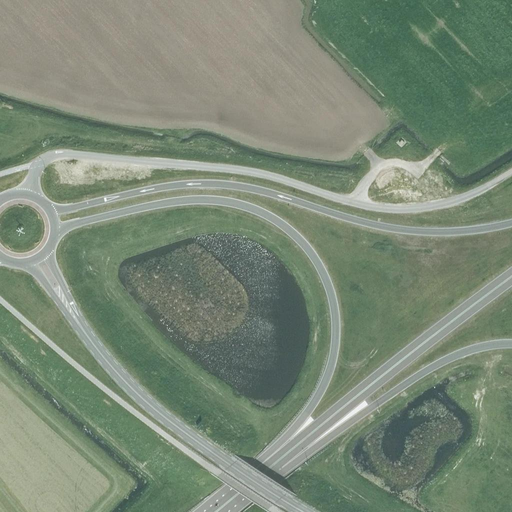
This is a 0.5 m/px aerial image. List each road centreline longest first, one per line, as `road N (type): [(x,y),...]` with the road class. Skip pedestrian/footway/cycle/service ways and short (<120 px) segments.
road 1 (trunk): [(54,233),(154,205),(206,200),(263,213),(304,244),(332,299),(329,372),(305,415),(238,477),(233,496)]
road 2 (unclassified): [(28,195),(38,164),(59,153),(242,170),(377,208),(433,208),(511,172)]
road 3 (trunk): [(511,223),(407,230),(214,184),(49,212)]
road 4 (trunk): [(263,473),(511,277)]
road 5 (primary): [(304,511),(181,430),(82,331)]
road 6 (trunk): [(263,473),(284,471),(416,376),(480,347),(511,345)]
